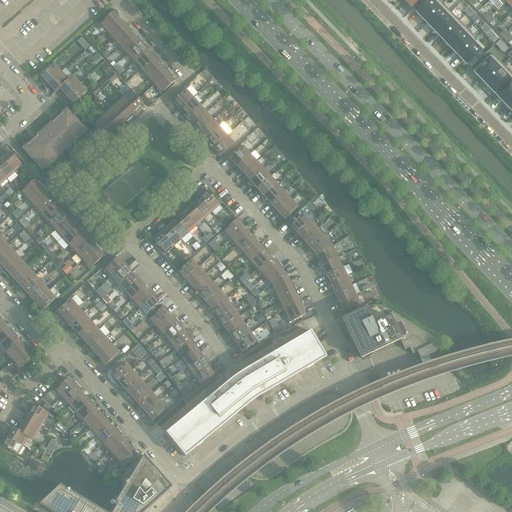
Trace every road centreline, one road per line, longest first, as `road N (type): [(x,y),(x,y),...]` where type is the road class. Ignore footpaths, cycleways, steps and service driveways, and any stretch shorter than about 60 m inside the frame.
road 1 (residential): [(326,316),(301,265),(212,167),(128,242),(233,370)]
road 2 (secondary): [(238,0),(511,282)]
road 3 (secondary): [(511,249),(268,0)]
road 4 (residential): [(511,144),(377,0)]
road 5 (tertiary): [(511,391),(378,444)]
road 6 (tertiary): [(378,444),(262,511)]
road 7 (tertiary): [(393,459),(511,411)]
road 8 (residential): [(146,439),(72,355),(58,351)]
